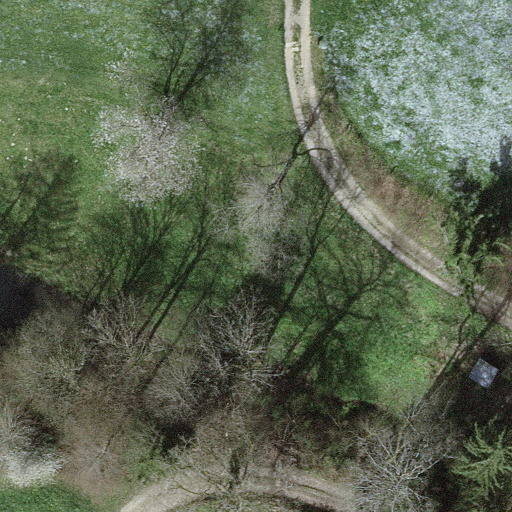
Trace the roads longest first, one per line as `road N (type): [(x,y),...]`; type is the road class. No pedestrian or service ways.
road 1 (track): [(299,0),(313,139),(354,203),(423,265),(511,312)]
road 2 (track): [(379,511),(236,475),(194,479),(136,511)]
